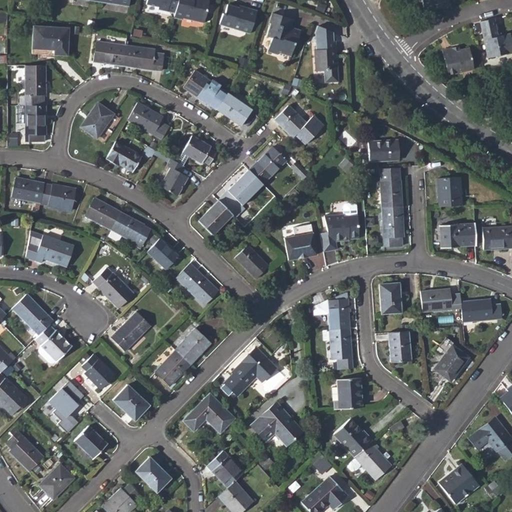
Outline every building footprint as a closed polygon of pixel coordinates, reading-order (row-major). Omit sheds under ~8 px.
[(158,7),(174,12),(176,0),(150,0),(149,3),(158,6),(158,7)] [(191,17),(204,20),(207,0),(176,0),(174,12),(173,15),(182,17),(183,13),(190,15),(191,17)] [(220,25),(250,34),(257,11),(248,8),(247,10),(228,4),(225,15),(223,14),(220,25)] [(301,32),(293,29),(287,27),(290,19),(273,13),(270,23),(272,24),(268,38),(272,39),(268,52),(278,55),(281,54),(291,57),(295,45),(298,42),(301,32)] [(480,21),(488,57),(511,52),(511,41),(510,33),(498,36),(494,18),(480,21)] [(296,21),(290,19),(287,27),(293,29),(296,21)] [(54,56),(68,56),(68,55),(69,29),(32,27),(31,49),(54,51),(54,56)] [(444,56),(447,74),(474,68),(466,32),(452,35),(456,53),(444,56)] [(94,62),(122,66),(125,46),(96,42),(94,62)] [(315,51),(316,72),(324,71),(325,83),(337,82),(337,69),(336,55),(334,56),(334,50),(336,50),(335,42),(316,43),(317,51),(315,51)] [(122,66),(161,71),(163,55),(154,54),(154,50),(125,46),(122,66)] [(25,105),(42,105),(43,96),(45,96),(45,66),(25,66),(25,105)] [(183,88),(215,110),(226,94),(194,72),(183,88)] [(215,110),(240,126),(251,111),(226,94),(215,110)] [(81,127),(97,139),(114,115),(97,103),(81,127)] [(127,121),(161,140),(168,128),(160,123),(163,118),(137,103),(127,121)] [(25,142),(42,142),(42,136),(44,135),(45,105),(42,105),(25,105),(25,142)] [(299,138),(305,144),(322,126),(312,116),(305,124),(287,106),(274,120),(292,137),(296,134),(299,138)] [(203,161),(209,165),(215,153),(209,150),(210,147),(191,137),(182,153),(188,156),(201,164),(203,161)] [(367,142),(369,162),(398,161),(397,141),(367,142)] [(114,163),(132,173),(141,157),(114,142),(105,159),(113,164),(114,163)] [(143,158),(149,161),(155,151),(146,146),(141,154),(144,155),(143,158)] [(248,170),(262,184),(285,162),(271,148),(248,170)] [(188,156),(182,153),(176,163),(182,166),(183,166),(188,156)] [(169,168),(158,187),(176,197),(187,178),(178,173),(182,166),(176,163),(169,159),(166,166),(169,168)] [(401,208),(399,180),(399,168),(378,169),(379,181),(381,209),(401,208)] [(227,191),(241,205),(262,184),(248,170),(227,191)] [(436,178),(437,206),(461,205),(459,177),(436,178)] [(10,198),(40,203),(44,184),(14,178),(10,198)] [(40,205),(71,211),(75,190),(44,184),(40,203),(40,205)] [(83,215),(110,229),(119,212),(93,198),(83,215)] [(198,221),(211,235),(232,215),(218,201),(212,208),(211,208),(198,221)] [(319,234),(322,252),(336,249),(335,241),(342,241),(342,239),(358,238),(356,215),(355,215),(354,204),(352,203),(343,204),(341,206),(342,214),(323,216),(326,232),(319,234)] [(381,209),(384,247),(402,246),(401,238),(403,238),(401,208),(381,209)] [(133,244),(140,248),(150,230),(143,226),(143,225),(119,212),(110,229),(134,242),(133,244)] [(293,236),(283,238),(287,260),(315,255),(309,224),(292,227),(293,236)] [(439,226),(440,248),(458,248),(458,246),(475,245),(474,224),(439,226)] [(511,226),(481,228),(483,250),(511,248),(511,226)] [(46,228),(44,233),(60,238),(62,232),(46,228)] [(73,246),(42,235),(30,231),(24,257),(33,260),(41,263),(43,259),(66,267),(73,246)] [(145,253),(164,270),(177,257),(158,239),(145,253)] [(234,258),(255,280),(267,268),(246,246),(234,258)] [(175,278),(204,306),(218,292),(189,264),(175,278)] [(96,288),(117,309),(133,294),(112,273),(111,273),(106,268),(92,282),(97,287),(96,288)] [(379,284),(381,314),(400,313),(398,283),(379,284)] [(421,312),(461,308),(460,302),(460,294),(450,295),(449,289),(419,292),(421,312)] [(11,309),(37,336),(48,325),(53,321),(26,294),(11,309)] [(327,314),(329,330),(349,329),(347,299),(327,301),(313,307),(313,314),(327,314)] [(461,308),(462,321),(501,318),(500,304),(490,305),(489,299),(460,302),(461,308)] [(110,338),(124,352),(150,326),(136,312),(110,338)] [(53,331),(48,325),(37,336),(34,339),(40,345),(39,345),(47,353),(55,362),(70,347),(54,330),(53,331)] [(174,351),(188,365),(209,342),(195,329),(174,351)] [(337,360),(338,370),(351,369),(349,329),(329,330),(331,360),(337,360)] [(387,332),(390,362),(409,361),(407,331),(387,332)] [(267,338),(273,344),(279,338),(273,332),(267,338)] [(433,369),(449,381),(467,357),(451,345),(433,369)] [(0,372),(9,364),(13,360),(0,346),(0,372)] [(224,383),(236,396),(260,373),(265,378),(275,368),(256,349),(248,357),(248,359),(244,363),(243,362),(232,373),(233,374),(224,383)] [(153,372),(168,386),(188,365),(174,351),(153,372)] [(42,358),(52,368),(57,363),(55,362),(47,353),(42,358)] [(83,373),(100,390),(114,376),(92,354),(80,366),(85,371),(83,373)] [(0,403),(11,414),(26,399),(0,373),(0,403)] [(333,401),(334,410),(361,409),(359,379),(337,380),(338,401),(333,401)] [(112,401),(134,421),(148,405),(126,385),(112,401)] [(500,401),(511,415),(511,385),(506,390),(508,394),(500,401)] [(58,425),(61,428),(71,419),(65,413),(70,408),(54,393),(40,407),(48,415),(58,425)] [(205,419),(219,432),(232,419),(212,398),(205,406),(201,402),(182,421),(193,431),(205,419)] [(273,434),(285,447),(301,432),(287,417),(286,418),(281,413),(282,411),(274,403),(249,426),(264,442),(273,434)] [(44,420),(54,430),(58,425),(48,415),(44,420)] [(332,434),(353,457),(371,441),(365,434),(363,436),(349,420),(332,434)] [(497,451),(504,461),(511,454),(511,441),(511,440),(497,420),(487,427),(486,425),(468,440),(476,450),(487,441),(496,452),(497,451)] [(73,441),(92,459),(106,445),(87,426),(73,441)] [(8,451),(29,472),(43,458),(16,431),(4,443),(10,448),(8,451)] [(353,457),(374,481),(390,466),(376,450),(377,448),(371,441),(353,457)] [(206,466),(226,488),(234,481),(243,473),(222,451),(206,466)] [(314,461),(321,472),(331,466),(324,454),(314,461)] [(135,472),(156,493),(169,479),(158,469),(159,468),(148,457),(135,472)] [(38,485),(52,500),(74,479),(59,464),(38,485)] [(438,483),(455,504),(478,486),(461,464),(438,483)] [(300,502),(308,511),(318,511),(327,504),(333,510),(347,497),(329,476),(300,502)] [(217,496),(230,511),(240,511),(252,501),(234,481),(226,488),(217,496)] [(100,506),(105,511),(127,511),(136,505),(132,501),(139,495),(128,483),(121,490),(120,488),(100,506)]
